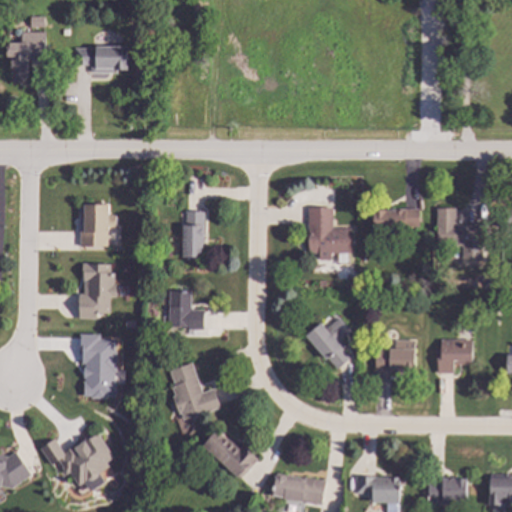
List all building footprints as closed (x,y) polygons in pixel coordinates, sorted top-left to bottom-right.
[(44,26),(31,26),(31,14),(44,15),(44,26)] [(46,59),(28,58),(28,78),(26,77),(26,82),(12,82),(12,78),(10,78),(11,58),(6,58),(6,43),(21,43),(21,31),(46,31),(46,59)] [(95,46),(125,46),(126,71),(90,72),(90,64),(74,64),(74,44),(95,44),(95,46)] [(107,214),(114,214),(114,225),(107,225),(107,245),(79,244),(80,203),(107,204),(107,214)] [(333,227),(351,228),(351,253),(331,253),(331,260),(319,260),(319,252),(307,252),(308,207),(333,207),(333,227)] [(455,224),(480,223),(480,245),(437,245),(436,207),(455,207),(455,224)] [(419,227),(405,227),(405,229),(386,229),(386,233),(372,233),(372,208),(419,208),(419,227)] [(202,257),(182,257),(182,224),(184,224),(185,212),(202,212),(202,257)] [(159,262),(150,261),(150,252),(159,253),(159,262)] [(109,271),(112,271),(112,283),(115,283),(115,296),(109,296),(108,313),(96,312),(96,318),(77,318),(78,292),(82,292),(82,278),(81,278),(81,262),(109,263),(109,271)] [(190,309),(203,309),(203,330),(187,329),(187,326),(168,326),(169,290),(190,290),(190,309)] [(349,330),(340,339),(345,344),(341,347),(350,357),(336,369),(306,336),(321,322),(327,328),(338,317),(349,330)] [(79,335),(98,335),(98,340),(114,340),(114,352),(115,352),(115,372),(113,372),(113,383),(115,383),(115,397),(106,397),(106,399),(91,399),(91,396),(82,396),(82,382),(84,382),(84,378),(82,378),(82,367),(84,367),(84,364),(81,364),(81,354),(79,354),(79,335)] [(472,364),(453,364),(453,373),(437,373),(437,349),(440,349),(440,339),(473,340),(472,364)] [(414,368),(404,368),(404,371),(390,371),(390,372),(375,372),(375,348),(415,348),(414,368)] [(202,392),(214,387),(221,407),(206,413),(206,411),(183,420),(170,386),(174,385),(169,371),(191,362),(202,392)] [(238,449),(242,445),(258,459),(240,479),(218,459),(213,464),(204,456),(209,451),(202,445),(216,429),(238,449)] [(40,448),(54,439),(63,454),(65,453),(65,452),(72,447),(74,450),(73,448),(79,443),(79,442),(89,435),(91,438),(96,435),(112,458),(106,462),(108,466),(98,473),(104,481),(90,490),(84,481),(78,484),(69,471),(65,474),(62,468),(57,460),(50,465),(40,448)] [(31,475),(11,489),(0,487),(0,455),(7,457),(14,451),(31,475)] [(287,475),(286,477),(303,480),(303,476),(325,480),(321,505),(283,499),(283,497),(272,495),(276,473),(287,475)] [(399,503),(372,502),(372,493),(355,493),(355,476),(399,477),(399,503)] [(511,506),(503,506),(503,496),(489,496),(489,476),(511,476),(511,506)] [(465,498),(447,498),(447,505),(428,505),(428,477),(465,477),(465,498)]
